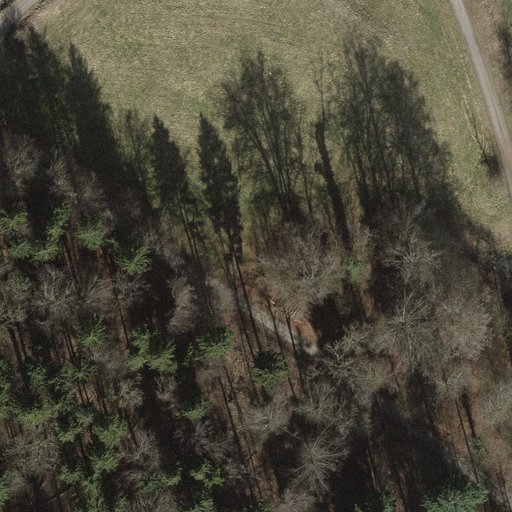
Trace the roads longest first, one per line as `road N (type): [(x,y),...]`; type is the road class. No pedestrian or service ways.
road 1 (track): [(511,501),(251,295),(0,148)]
road 2 (track): [(511,171),(455,0)]
